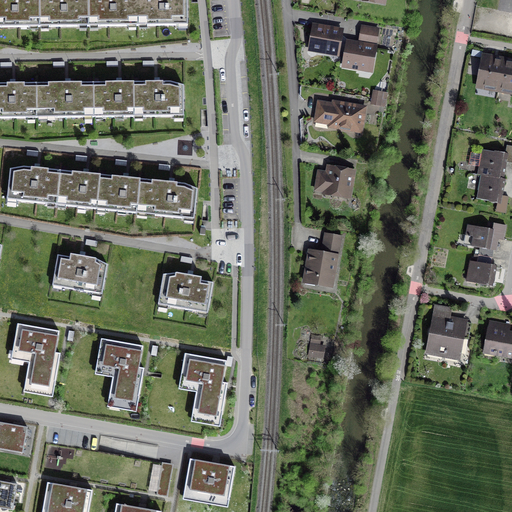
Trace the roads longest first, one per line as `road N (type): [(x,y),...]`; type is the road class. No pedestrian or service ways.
road 1 (residential): [(234,0),(235,132),(247,163),(249,251),(240,430),(229,443),(209,446),(0,408)]
road 2 (residential): [(397,376),(469,0)]
road 3 (residential): [(286,0),(297,222)]
road 4 (unclassified): [(372,511),(397,376)]
